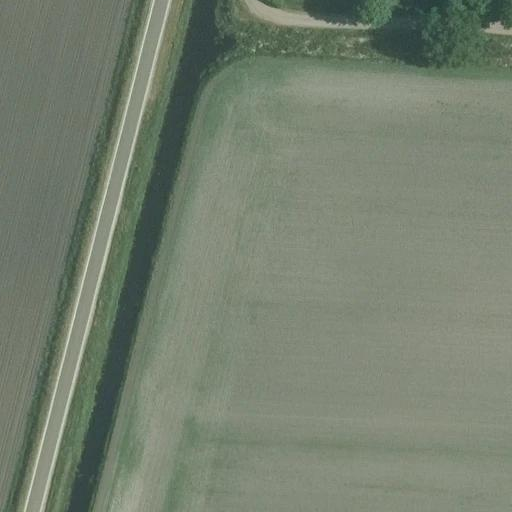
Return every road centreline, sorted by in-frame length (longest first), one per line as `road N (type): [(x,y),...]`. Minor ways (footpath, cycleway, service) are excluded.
road 1 (unclassified): [(33,511),(162,0)]
road 2 (track): [(251,0),(281,20),(511,31)]
